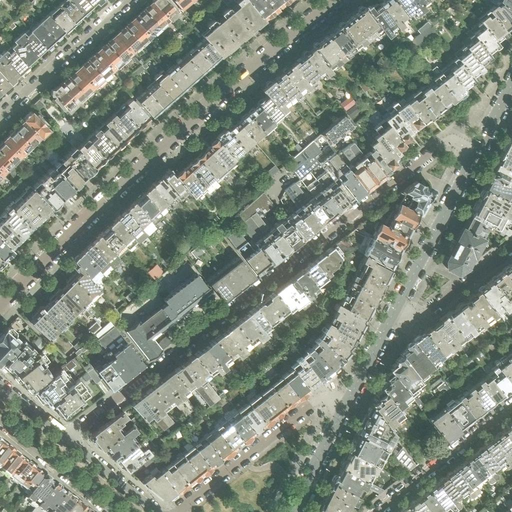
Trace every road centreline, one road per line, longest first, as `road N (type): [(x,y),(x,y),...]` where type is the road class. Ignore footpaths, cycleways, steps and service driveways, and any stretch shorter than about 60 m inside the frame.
road 1 (residential): [(476,152),(438,147),(65,437)]
road 2 (residential): [(0,306),(176,133),(336,0)]
road 3 (residential): [(177,511),(318,399),(344,405)]
road 4 (residential): [(387,322),(476,152)]
road 5 (residential): [(129,0),(0,118)]
road 6 (residential): [(511,405),(376,511)]
road 7 (residential): [(387,322),(406,329),(511,246)]
road 8 (residential): [(0,421),(112,511)]
road 9 (residential): [(289,511),(344,405)]
